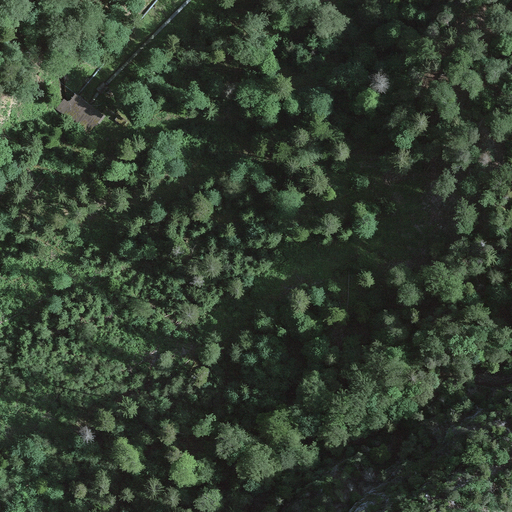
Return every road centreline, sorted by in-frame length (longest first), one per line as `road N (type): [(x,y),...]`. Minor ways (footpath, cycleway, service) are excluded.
road 1 (track): [(0,439),(194,470),(299,465)]
road 2 (track): [(511,377),(445,388),(390,424),(299,465)]
